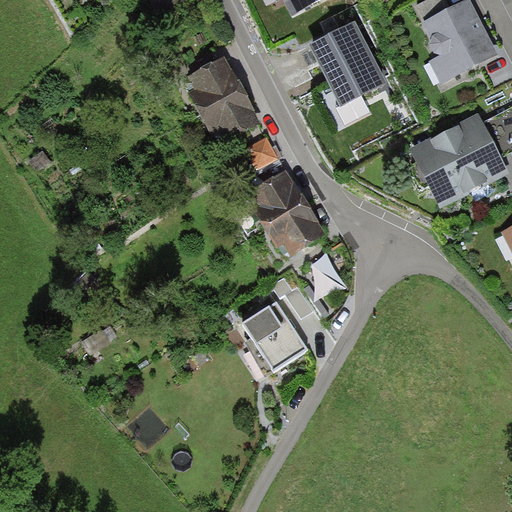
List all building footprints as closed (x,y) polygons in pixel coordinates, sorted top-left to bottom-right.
[(282,0),(291,17),(327,0),(282,0)] [(426,22),(422,24),(438,56),(430,61),(442,86),(499,57),(478,15),(470,0),(451,10),(446,0),(428,0),(418,5),(426,22)] [(356,23),(307,48),(340,111),(389,87),(356,23)] [(197,91),(190,95),(211,135),(219,131),(222,136),(226,144),(260,126),(224,60),(190,79),(194,86),(197,91)] [(479,115),(410,151),(441,211),(474,193),(510,175),(502,159),(511,154),(511,109),(484,124),(479,115)] [(267,139),(247,150),(260,171),(279,160),(267,139)] [(256,201),(260,207),(253,211),(278,251),(284,247),(286,251),(292,261),(328,239),(288,174),(253,196),(256,201)] [(511,250),(511,228),(503,233),(511,250)] [(278,305),(245,327),(254,342),(275,372),(307,351),(288,322),(300,313),(284,288),(272,296),(278,305)]
